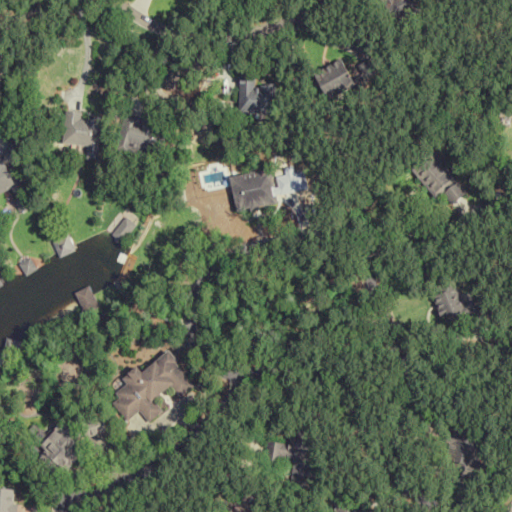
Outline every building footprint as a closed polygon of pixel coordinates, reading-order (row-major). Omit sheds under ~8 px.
[(418,0),(383,0),(390,18),(421,6),(418,0)] [(319,70),(332,96),(358,84),(345,58),(319,70)] [(241,73),(241,113),(278,113),(278,84),(256,84),(256,73),(241,73)] [(89,145),(88,159),(101,160),(105,117),(84,115),(85,111),(67,110),(63,143),(89,145)] [(160,151),(166,120),(124,113),(119,144),(160,151)] [(16,139),(6,142),(11,159),(0,162),(0,193),(13,190),(15,196),(32,190),(16,139)] [(446,187),(434,161),(416,170),(429,196),(446,187)] [(279,201),(272,168),(233,176),(241,210),(279,201)] [(462,194),(455,185),(444,194),(451,203),(462,194)] [(122,243),(136,226),(126,218),(112,235),(122,243)] [(60,258),(76,251),(69,235),(53,242),(60,258)] [(462,306),(452,280),(430,288),(445,330),(485,315),(480,300),(462,306)] [(76,293),(84,312),(97,306),(89,287),(76,293)] [(127,420),(143,410),(150,422),(165,412),(157,398),(175,386),(182,396),(196,387),(173,351),(144,370),(142,365),(125,377),(130,384),(118,392),(122,398),(116,403),(127,420)] [(452,417),(436,469),(471,480),(483,440),(475,438),(479,425),(452,417)] [(60,468),(84,436),(63,420),(39,453),(60,468)] [(292,465),(289,483),(308,486),(316,432),(298,430),(297,437),(290,436),(289,445),(267,441),(264,460),(292,465)] [(0,511),(16,511),(16,488),(0,488),(0,511)] [(370,511),(349,489),(324,511),(370,511)]
